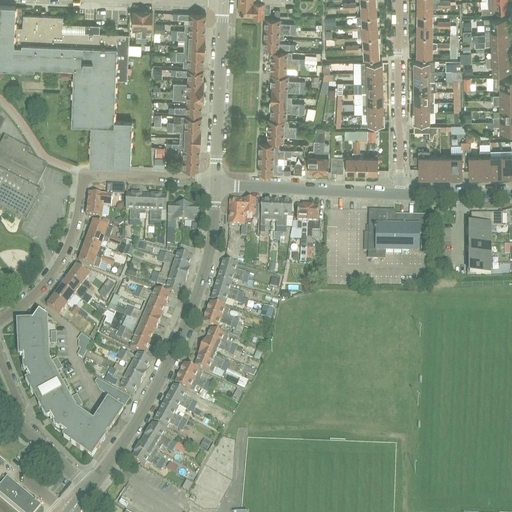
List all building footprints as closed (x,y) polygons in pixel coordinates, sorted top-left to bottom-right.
[(282,0),(238,0),(239,10),(243,16),(253,16),(264,17),(264,14),(270,14),(271,3),(282,3),(282,0)] [(507,0),(501,0),(488,1),(488,8),(481,9),(482,14),(508,12),(507,0)] [(438,8),(438,7),(437,7),(437,3),(433,3),(433,4),(417,3),(417,14),(432,14),(433,8),(438,8)] [(361,16),(377,15),(376,4),(361,5),(361,16)] [(464,4),(465,16),(471,16),(470,11),(474,11),(473,4),(464,4)] [(129,149),(131,149),(131,141),(129,141),(129,136),(132,136),(132,127),(129,127),(130,122),(132,122),(114,121),(115,112),(112,112),(112,107),(115,107),(115,99),(113,98),(113,94),(115,94),(116,85),(113,85),(113,80),(116,80),(128,81),(128,74),(128,68),(129,55),(129,43),(130,35),(129,35),(128,35),(100,34),(99,34),(93,34),(93,40),(85,40),(85,33),(76,33),(63,32),(63,24),(63,17),(48,16),(42,16),(23,15),(23,28),(15,28),(16,8),(16,7),(0,5),(0,66),(0,69),(8,69),(9,67),(13,67),(13,69),(22,70),(22,67),(27,67),(27,70),(35,70),(35,67),(35,64),(40,64),(40,67),(48,68),(48,65),(53,65),(53,68),(61,68),(61,65),(66,65),(66,68),(74,69),(74,72),(76,72),(76,77),(74,77),(73,84),(73,85),(76,85),(76,90),(73,90),(73,98),(75,98),(75,103),(72,103),(72,111),(75,112),(74,117),(72,116),(72,125),(91,125),(94,126),(94,130),(91,130),(91,139),(93,139),(93,144),(91,144),(90,152),(93,152),(93,157),(90,157),(90,165),(130,167),(131,154),(128,154),(129,149)] [(136,43),(142,43),(143,12),(133,12),(132,31),(136,32),(136,43)] [(152,32),(152,28),(153,12),(143,12),(142,43),(146,43),(146,32),(152,32)] [(189,19),(189,25),(206,25),(206,15),(173,13),(173,19),(189,19)] [(432,25),(432,14),(417,14),(417,24),(432,25)] [(357,27),(377,26),(377,15),(361,16),(356,16),(357,24),(357,27)] [(297,23),(280,23),(280,19),(265,18),(265,28),(297,29),(297,23)] [(326,29),(336,28),(335,18),(325,18),(326,29)] [(491,30),(509,30),(509,18),(484,19),(484,25),(491,24),(491,30)] [(155,34),(165,34),(165,25),(155,24),(155,34)] [(205,36),(206,25),(189,25),(185,24),(184,31),(172,31),(171,34),(205,36)] [(432,25),(417,24),(417,35),(432,35),(432,25)] [(362,37),(378,36),(377,26),(357,27),(357,30),(357,38),(362,37)] [(296,34),(297,29),(265,28),(264,39),(279,39),(284,40),(285,33),(296,34)] [(485,41),(509,40),(509,30),(491,30),(491,36),(485,36),(485,35),(471,35),(471,42),(485,41)] [(184,40),(184,46),(205,47),(206,40),(205,40),(205,36),(171,34),(171,39),(184,40)] [(417,35),(417,46),(432,46),(437,46),(437,44),(432,42),(432,35),(417,35)] [(378,36),(362,37),(363,48),(379,47),(378,36)] [(279,43),(279,39),(264,39),(264,49),(295,50),(295,44),(279,43)] [(492,52),(510,51),(509,40),(485,41),(485,46),(492,46),(492,52)] [(205,53),(205,47),(184,46),(184,52),(171,52),(170,56),(204,57),(204,53),(205,53)] [(437,46),(432,46),(417,46),(417,57),(432,57),(432,50),(437,49),(437,46)] [(379,47),(363,48),(364,59),(379,58),(379,47)] [(271,62),(304,64),(304,59),(292,58),(292,52),(272,51),(271,62)] [(486,63),(510,62),(510,51),(492,52),(492,58),(485,58),(486,63)] [(183,67),(187,67),(204,68),(204,57),(170,56),(170,60),(183,61),(183,67)] [(435,71),(435,61),(413,61),(413,72),(435,71)] [(452,61),(452,71),(460,71),(460,61),(452,61)] [(304,64),(271,62),(271,72),(295,73),(295,69),(304,69),(304,64)] [(360,63),(360,73),(383,73),(382,62),(360,63)] [(493,74),(511,73),(510,62),(486,63),(486,68),(492,68),(493,74)] [(188,76),(188,81),(204,82),(204,81),(203,81),(203,71),(171,69),(170,75),(188,76)] [(413,72),(414,82),(435,82),(435,71),(413,72)] [(383,73),(360,73),(361,83),(362,83),(383,83),(383,73)] [(288,81),(288,75),(273,75),(272,85),(305,87),(305,81),(288,81)] [(471,86),(490,85),(490,77),(471,78),(471,86)] [(493,90),(499,90),(511,89),(511,78),(493,78),(493,90)] [(174,83),(173,91),(204,92),(204,89),(205,87),(205,84),(204,82),(188,81),(188,83),(174,83)] [(435,82),(414,82),(414,92),(429,92),(436,92),(436,82),(435,82)] [(362,93),(367,93),(383,93),(383,83),(362,83),(362,93)] [(304,93),(305,87),(272,85),(272,90),(271,90),(271,96),(287,97),(287,92),(304,93)] [(163,91),(163,86),(156,86),(156,99),(172,99),(172,92),(163,91)] [(493,100),(511,100),(511,89),(499,90),(499,95),(493,95),(493,100)] [(203,96),(204,92),(173,91),(173,100),(187,100),(187,103),(203,103),(204,102),(205,98),(203,96)] [(414,92),(414,102),(429,102),(429,92),(414,92)] [(383,103),(383,93),(367,93),(362,93),(362,104),(367,104),(383,103)] [(287,97),(271,96),(271,102),(271,107),(304,108),(304,104),(291,103),(291,97),(287,97)] [(511,100),(493,100),(493,105),(500,105),(500,111),(511,111),(511,100)] [(412,111),(412,112),(430,112),(434,112),(434,102),(429,102),(414,102),(414,111),(412,111)] [(203,104),(203,103),(187,103),(187,107),(175,107),(169,107),(169,113),(201,114),(202,104),(203,104)] [(367,114),(384,113),(383,113),(383,103),(367,104),(362,104),(362,114),(367,114)] [(304,114),(304,108),(271,107),(271,118),(286,118),(286,113),(304,114)] [(511,111),(500,111),(500,117),(493,117),(493,122),(511,121),(511,111)] [(430,112),(412,112),(412,123),(430,123),(430,112)] [(384,113),(367,114),(367,124),(385,124),(384,113)] [(158,126),(166,125),(165,115),(157,115),(158,126)] [(174,122),(173,127),(201,128),(201,117),(180,116),(180,123),(174,122)] [(288,121),(284,120),(269,120),(268,130),(301,132),(301,128),(288,127),(288,121)] [(487,127),(493,127),(500,127),(500,133),(511,133),(511,121),(493,122),(487,122),(487,127)] [(426,126),(426,133),(429,133),(429,138),(433,138),(433,135),(435,133),(437,133),(437,126),(426,126)] [(201,132),(201,128),(173,127),(173,131),(180,132),(179,137),(201,138),(201,132)] [(301,138),(301,132),(268,130),(268,141),(283,142),(283,137),(301,138)] [(344,130),(344,139),(352,139),(352,140),(354,140),(357,140),(357,130),(344,130)] [(360,140),(367,140),(367,131),(357,130),(357,140),(360,140)] [(307,172),(318,172),(319,139),(320,132),(314,132),(313,151),(309,151),(308,156),(307,172)] [(319,139),(318,172),(328,172),(329,152),(323,152),(324,132),(320,132),(319,139)] [(166,148),(200,149),(200,145),(201,145),(201,138),(179,137),(179,143),(166,143),(166,148)] [(0,209),(23,222),(24,222),(25,222),(26,222),(27,222),(28,221),(29,220),(42,195),(31,189),(37,173),(38,172),(39,170),(39,168),(39,166),(38,164),(37,163),(35,161),(34,160),(27,156),(30,151),(5,138),(0,147),(0,209)] [(279,144),(260,143),(259,143),(259,153),(291,154),(291,150),(279,150),(279,144)] [(199,160),(200,149),(166,148),(166,152),(179,153),(179,159),(183,159),(199,160)] [(479,150),(479,156),(480,173),(491,173),(490,156),(490,150),(479,150)] [(418,174),(429,174),(429,157),(429,151),(418,151),(418,157),(414,157),(414,163),(418,163),(418,174)] [(451,152),(451,157),(451,174),(462,174),(462,152),(451,152)] [(291,158),(291,154),(259,153),(258,163),(278,164),(278,158),(291,158)] [(346,157),(345,173),(356,173),(356,158),(357,153),(354,153),(352,153),(352,158),(346,157)] [(511,155),(501,156),(501,173),(511,172),(511,155)] [(382,156),(375,156),(375,158),(367,158),(367,173),(378,174),(378,161),(382,161),(382,156)] [(480,173),(479,156),(468,157),(469,174),(480,173)] [(501,156),(490,156),(491,173),(501,173),(501,156)] [(440,157),(429,157),(429,174),(440,174),(440,157)] [(451,157),(440,157),(440,174),(451,174),(451,157)] [(155,158),(154,168),(164,169),(165,158),(155,158)] [(356,173),(367,173),(367,158),(356,158),(356,173)] [(199,170),(199,160),(183,159),(183,164),(171,163),(171,169),(199,170)] [(278,164),(258,163),(258,173),(291,175),(291,170),(278,169),(278,164)] [(294,165),(294,175),(302,175),(302,164),(296,164),(296,165),(294,165)] [(114,185),(114,193),(127,193),(127,185),(114,185)] [(113,200),(113,196),(113,194),(111,194),(107,194),(106,197),(95,195),(95,194),(91,193),(91,195),(89,195),(88,205),(103,207),(111,208),(112,199),(113,200)] [(129,226),(135,227),(137,195),(126,195),(126,210),(130,210),(129,226)] [(140,227),(140,215),(146,216),(146,211),(147,196),(137,195),(135,227),(140,227)] [(149,226),(156,227),(157,196),(147,196),(146,211),(150,211),(149,226)] [(157,196),(156,227),(161,227),(162,212),(166,212),(167,197),(157,196)] [(244,226),(245,216),(245,201),(232,200),(230,202),(229,225),(241,226),(241,236),(246,236),(247,226),(244,226)] [(258,220),(259,201),(245,201),(245,216),(253,216),(253,220),(258,220)] [(272,202),(262,201),(260,233),(265,233),(265,221),(271,221),(272,202)] [(276,233),(280,233),(282,202),(272,202),(271,221),(276,222),(276,233)] [(291,218),(292,207),(292,203),(282,202),(280,233),(286,233),(287,217),(291,218)] [(103,207),(88,205),(86,216),(88,217),(88,218),(92,218),(92,217),(102,218),(103,207)] [(173,222),(183,222),(184,206),(173,205),(173,206),(168,206),(168,216),(174,216),(173,222)] [(184,206),(183,222),(193,223),(193,217),(199,217),(200,207),(195,207),(195,206),(184,206)] [(301,248),(306,248),(307,242),(308,207),(298,207),(297,222),(297,230),(302,230),(301,248)] [(318,222),(319,208),(308,207),(307,242),(306,248),(311,249),(312,231),(319,231),(319,222),(318,222)] [(428,235),(428,216),(395,215),(395,212),(369,211),(369,212),(369,227),(367,227),(366,233),(369,233),(369,259),(385,260),(385,252),(385,253),(410,253),(419,253),(420,235),(428,235)] [(471,214),(471,226),(490,226),(502,226),(502,214),(486,214),(486,215),(482,215),(482,214),(471,214)] [(108,225),(109,223),(110,219),(104,217),(102,223),(108,225)] [(90,232),(104,237),(108,227),(94,222),(90,232)] [(471,229),(469,229),(469,236),(490,236),(490,226),(471,226),(471,229)] [(109,239),(104,237),(90,232),(86,243),(100,248),(102,242),(107,244),(108,242),(109,239)] [(490,245),(490,236),(469,236),(469,242),(471,242),(471,245),(490,245)] [(100,248),(86,243),(83,253),(101,259),(102,257),(103,258),(106,250),(100,248)] [(195,250),(194,250),(181,245),(181,251),(192,255),(195,250)] [(470,255),(490,255),(490,245),(471,245),(471,248),(470,248),(470,255)] [(134,249),(127,246),(125,254),(131,256),(134,249)] [(159,258),(189,267),(192,258),(178,253),(176,257),(161,252),(159,258)] [(101,259),(83,253),(79,263),(99,270),(102,262),(106,264),(108,259),(103,258),(102,257),(101,259)] [(491,264),(490,255),(470,255),(470,261),(471,261),(471,264),(491,264)] [(238,262),(249,265),(250,259),(240,256),(238,262)] [(190,268),(189,267),(159,258),(158,262),(169,265),(168,271),(187,277),(190,268)] [(130,266),(137,268),(140,261),(132,259),(130,266)] [(236,270),(237,265),(224,261),(221,271),(248,280),(250,274),(236,270)] [(491,264),(471,264),(471,268),(467,268),(467,274),(491,274),(491,264)] [(77,266),(70,276),(82,286),(86,281),(89,276),(77,266)] [(127,276),(135,278),(137,271),(130,268),(127,276)] [(141,271),(139,276),(149,280),(151,275),(141,271)] [(184,287),(187,277),(168,271),(166,276),(154,272),(152,277),(158,279),(183,287),(184,287)] [(247,284),(248,280),(221,271),(217,281),(231,285),(233,280),(247,284)] [(75,296),(75,295),(81,300),(88,291),(87,289),(82,286),(70,276),(62,286),(75,296)] [(180,296),(183,287),(158,279),(157,282),(167,285),(165,291),(180,296)] [(230,289),(231,285),(217,281),(214,291),(243,299),(244,294),(230,289)] [(55,296),(67,306),(75,296),(62,286),(55,296)] [(138,287),(135,292),(166,306),(170,296),(156,289),(154,294),(138,287)] [(241,304),(243,299),(214,291),(211,300),(225,305),(226,299),(241,304)] [(143,307),(162,315),(166,306),(135,292),(134,296),(145,301),(143,307)] [(55,296),(55,297),(47,307),(60,316),(67,306),(55,296)] [(207,313),(238,325),(240,321),(227,316),(229,310),(211,303),(207,313)] [(101,304),(97,312),(103,316),(108,308),(101,304)] [(135,327),(153,335),(155,331),(156,331),(158,325),(127,312),(111,305),(107,314),(108,314),(114,317),(116,312),(125,315),(129,317),(127,323),(135,327)] [(270,319),(274,308),(264,305),(261,316),(270,319)] [(74,306),(72,309),(77,313),(84,318),(86,315),(80,310),(74,306)] [(128,307),(127,312),(158,325),(161,320),(160,319),(162,315),(143,307),(140,313),(128,307)] [(66,435),(64,438),(92,458),(106,437),(106,436),(108,432),(109,433),(123,411),(122,411),(108,401),(104,409),(92,426),(73,413),(61,392),(69,387),(65,380),(57,384),(46,363),(44,323),(47,323),(46,318),(47,318),(39,313),(32,322),(18,323),(20,357),(24,357),(24,364),(22,364),(22,370),(25,375),(27,374),(30,380),(27,382),(47,419),(50,417),(54,423),(52,424),(55,429),(59,432),(60,430),(66,435)] [(236,330),(238,325),(207,313),(203,323),(217,329),(219,323),(236,330)] [(114,317),(108,314),(105,322),(110,324),(114,317)] [(114,326),(120,328),(123,322),(117,319),(114,326)] [(121,327),(119,332),(149,345),(153,335),(135,327),(132,332),(121,327)] [(211,329),(207,338),(206,338),(236,351),(237,348),(226,343),(229,337),(211,329)] [(118,336),(132,342),(130,348),(145,354),(149,345),(119,332),(118,336)] [(77,355),(83,359),(92,342),(81,335),(78,340),(80,342),(78,343),(79,348),(81,349),(77,355)] [(233,357),(236,351),(206,338),(202,347),(216,354),(218,350),(233,357)] [(215,357),(216,354),(202,347),(197,356),(199,357),(227,370),(230,364),(215,357)] [(119,355),(147,370),(152,361),(138,354),(136,358),(122,350),(119,355)] [(235,357),(243,360),(245,353),(237,350),(235,357)] [(148,370),(147,370),(119,355),(117,358),(128,364),(125,369),(143,379),(148,370)] [(227,370),(199,357),(195,366),(221,378),(223,373),(226,374),(227,370)] [(63,369),(57,359),(52,361),(58,372),(63,369)] [(180,374),(210,389),(212,384),(201,379),(203,374),(185,364),(180,374)] [(241,372),(253,377),(257,372),(244,366),(241,372)] [(125,369),(122,374),(111,368),(108,372),(137,388),(138,388),(143,379),(125,369)] [(132,396),(137,388),(108,372),(107,376),(118,382),(115,387),(119,390),(132,396)] [(194,393),(197,387),(208,393),(210,389),(180,374),(175,384),(189,391),(194,393)] [(111,398),(108,401),(122,411),(130,398),(97,380),(95,383),(100,391),(111,398)] [(169,395),(195,409),(202,413),(205,409),(184,397),(187,393),(174,386),(169,395)] [(237,402),(243,392),(237,389),(232,399),(237,402)] [(83,405),(77,395),(72,398),(78,408),(83,405)] [(177,411),(177,410),(179,407),(192,414),(195,409),(169,395),(164,404),(177,411)] [(185,427),(188,422),(174,415),(177,411),(164,404),(159,413),(185,427)] [(159,413),(154,422),(167,429),(169,425),(182,432),(185,427),(159,413)] [(165,432),(153,424),(148,433),(174,449),(177,444),(163,435),(165,432)] [(174,449),(148,433),(142,441),(159,451),(162,446),(172,453),(174,449)] [(207,450),(211,443),(206,440),(202,447),(207,450)] [(159,451),(142,441),(137,450),(164,466),(166,463),(155,456),(159,451)] [(164,466),(137,450),(132,458),(144,466),(147,462),(161,471),(164,466)] [(24,509),(22,511),(32,511),(38,505),(36,503),(37,502),(36,501),(35,502),(21,490),(19,492),(7,482),(1,489),(24,509)]
